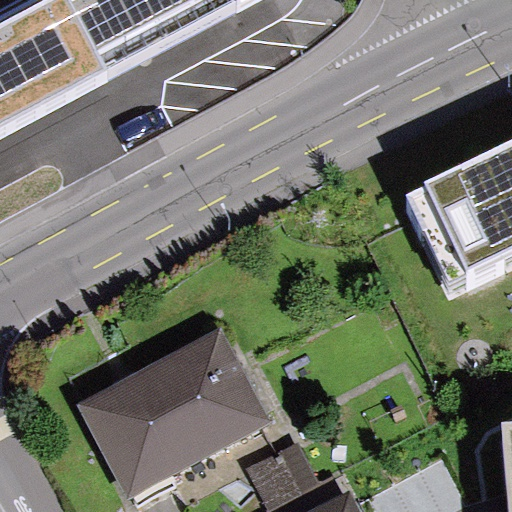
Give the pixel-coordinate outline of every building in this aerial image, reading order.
[(47,0),(0,25),(0,148),(119,86),(109,67),(166,37),(231,3),(240,19),(276,1),(275,0),(47,0)] [(231,3),(166,37),(176,54),(240,19),(231,3)] [(511,265),(511,152),(405,203),(450,298),(511,265)] [(80,409),(130,505),(274,427),(222,332),(80,409)] [(511,511),(511,442),(500,444),(506,511),(511,511)] [(360,511),(352,495),(349,497),(339,473),(318,483),(299,445),(248,471),(268,511),(360,511)]
